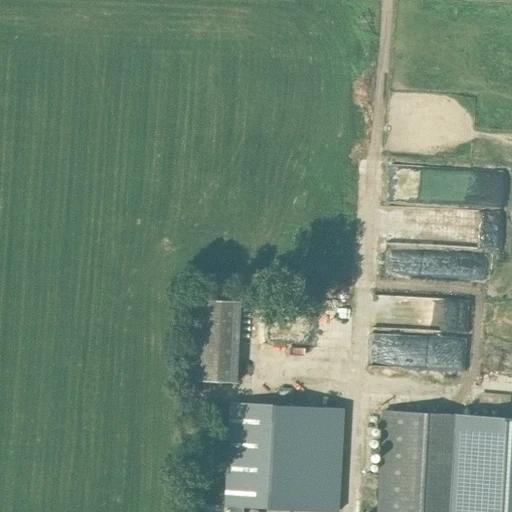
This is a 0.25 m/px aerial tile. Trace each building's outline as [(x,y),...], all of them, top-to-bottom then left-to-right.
[(393,242),(501,247),(504,171),(471,169),(469,213),(427,211),(426,233),(418,233),(419,209),(405,209),(404,226),(394,226),(393,242)] [(454,255),(453,277),(484,278),(485,256),(454,255)] [(375,330),(468,333),(469,299),(376,295),(375,330)] [(188,381),(237,384),(241,302),(192,299),(188,381)] [(243,511),(244,507),(338,511),(343,410),(233,404),(228,506),(230,506),(229,511),(243,511)] [(511,511),(511,417),(467,415),(384,410),(378,511),(511,511)]
